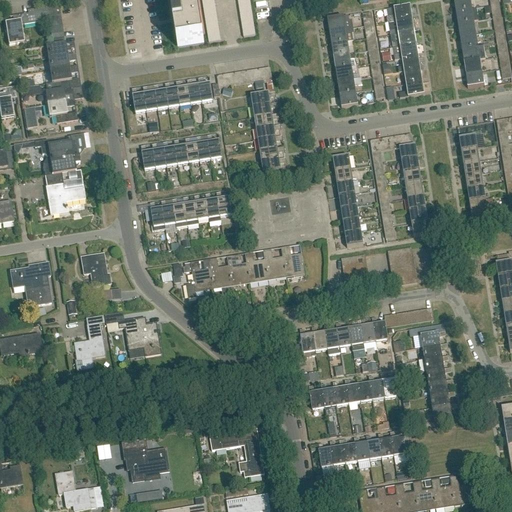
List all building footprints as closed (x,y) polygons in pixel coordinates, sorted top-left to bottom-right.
[(169,0),(173,22),(178,49),(204,45),(197,0),(169,0)] [(456,13),(472,11),(470,0),(456,0),(454,0),(456,13)] [(389,24),(396,23),(412,20),(410,7),(394,10),(395,17),(387,18),(388,24),(389,24)] [(23,44),(20,26),(43,23),(43,22),(48,21),(48,18),(60,16),(59,10),(59,9),(59,8),(47,10),(47,8),(45,8),(42,9),(35,10),(27,11),(28,15),(12,17),(13,24),(5,25),(8,46),(23,44)] [(458,26),(474,23),(472,11),(456,13),(458,26)] [(205,18),(206,26),(218,24),(217,16),(216,16),(216,18),(205,20),(205,18)] [(346,32),(346,30),(344,23),(349,23),(348,17),(327,20),(330,34),(346,32)] [(414,33),(412,20),(396,23),(397,31),(390,32),(391,37),(398,36),(414,33)] [(460,39),(476,36),(474,23),(458,26),(460,39)] [(330,34),(331,46),(348,44),(347,36),(354,35),(353,29),(346,30),(346,32),(330,34)] [(242,32),(243,38),(255,37),(254,30),(242,32)] [(416,45),(414,33),(398,36),(399,43),(392,44),(393,49),(400,48),(416,45)] [(208,38),(209,44),(220,42),(220,36),(208,38)] [(478,49),(478,48),(476,36),(460,39),(462,51),(478,49)] [(74,50),(73,43),(65,45),(52,47),(45,48),(47,60),(67,57),(72,56),(71,50),(74,50)] [(350,56),(348,44),(331,46),(333,59),(350,56)] [(402,61),(418,58),(416,45),(400,48),(401,56),(394,57),(395,62),(402,61)] [(480,61),(486,60),(484,47),(478,48),(478,49),(462,51),(464,64),(480,61)] [(11,54),(4,55),(5,62),(12,61),(11,54)] [(69,69),(68,63),(76,62),(75,55),(72,56),(67,57),(47,60),(49,72),(69,69)] [(352,69),(352,68),(351,61),(355,61),(354,55),(350,56),(333,59),(335,71),(352,69)] [(404,73),(420,71),(418,58),(402,61),(403,68),(398,69),(399,74),(404,73)] [(482,74),(480,61),(464,64),(466,76),(482,74)] [(69,91),(72,90),(81,89),(79,80),(71,81),(70,75),(78,74),(77,68),(69,69),(49,72),(51,85),(60,83),(67,82),(69,91)] [(338,84),(354,81),(353,74),(357,73),(356,68),(352,68),(352,69),(335,71),(338,84)] [(406,86),(423,83),(420,71),(404,73),(406,86)] [(482,74),(466,76),(468,89),(484,87),(484,86),(482,74)] [(199,87),(202,105),(214,103),(211,85),(204,86),(203,80),(199,81),(200,87),(199,87)] [(340,97),(356,94),(355,87),(362,86),(361,80),(354,81),(338,84),(340,97)] [(73,95),(72,90),(69,91),(67,82),(60,83),(61,91),(45,94),(47,106),(65,103),(64,97),(73,95)] [(202,105),(199,87),(193,88),(192,82),(188,82),(189,89),(191,107),(202,105)] [(191,107),(189,89),(182,90),(181,83),(177,84),(178,90),(180,108),(191,107)] [(423,83),(406,86),(407,93),(399,95),(400,100),(425,96),(423,83)] [(180,108),(178,90),(171,91),(170,85),(165,86),(166,92),(167,92),(169,110),(180,108)] [(167,92),(166,92),(160,93),(159,87),(155,88),(156,94),(158,112),(169,110),(167,92)] [(0,115),(1,121),(13,119),(10,99),(16,98),(15,91),(10,92),(10,89),(8,89),(4,90),(5,94),(0,94),(0,115)] [(156,94),(149,95),(148,89),(143,89),(144,96),(145,96),(147,114),(158,112),(156,94)] [(145,96),(144,96),(138,97),(137,90),(133,91),(134,97),(133,97),(136,115),(147,114),(145,96)] [(253,108),(271,106),(270,99),(276,98),(275,94),(274,94),(274,93),(269,94),(251,97),(253,108)] [(356,94),(340,97),(342,110),(358,107),(356,94)] [(65,103),(47,106),(49,119),(55,118),(57,126),(77,122),(76,114),(67,116),(65,109),(75,107),(74,101),(65,103)] [(255,119),(272,116),(271,110),(278,109),(277,105),(271,106),(253,108),(255,119)] [(256,130),(274,127),(273,121),(280,120),(279,116),(272,117),(272,116),(255,119),(256,130)] [(258,141),(276,138),(275,132),(281,131),(281,127),(274,128),(274,127),(256,130),(258,141)] [(208,144),(211,162),(223,160),(220,142),(213,143),(212,137),(208,138),(209,144),(208,144)] [(462,153),(478,151),(476,137),(460,140),(462,153)] [(260,152),(278,149),(277,143),(283,142),(282,138),(276,139),(276,138),(258,141),(260,152)] [(211,162),(208,144),(202,145),(201,139),(197,140),(198,146),(197,146),(200,164),(211,162)] [(200,164),(197,146),(191,147),(190,141),(186,141),(187,148),(186,148),(189,166),(200,164)] [(189,166),(186,148),(180,149),(179,142),(174,143),(175,149),(176,149),(178,167),(189,166)] [(45,178),(61,175),(75,173),(74,166),(80,165),(76,143),(48,147),(41,148),(43,156),(47,155),(47,160),(43,166),(45,178)] [(176,149),(175,149),(169,150),(168,144),(163,145),(164,151),(165,151),(167,169),(178,167),(176,149)] [(23,147),(23,145),(14,147),(15,156),(19,155),(21,151),(23,147)] [(165,151),(164,151),(158,152),(157,146),(152,147),(153,153),(154,153),(156,171),(167,169),(165,151)] [(402,163),(418,160),(416,147),(414,147),(408,148),(402,149),(400,149),(402,163)] [(154,153),(153,153),(147,154),(146,148),(142,148),(143,155),(142,155),(145,173),(156,171),(154,153)] [(262,163),(279,160),(278,154),(285,153),(284,149),(278,150),(278,149),(260,152),(262,163)] [(464,166),(480,163),(478,151),(462,153),(464,166)] [(335,173),(351,171),(349,157),(333,160),(335,173)] [(279,160),(262,163),(263,174),(281,172),(280,165),(286,164),(286,160),(279,161),(279,160)] [(404,175),(420,173),(418,160),(402,163),(404,175)] [(466,178),(482,176),(480,163),(464,166),(466,178)] [(337,186),(353,183),(351,171),(335,173),(337,186)] [(75,173),(61,175),(45,178),(47,188),(46,189),(50,217),(67,215),(65,204),(85,201),(84,189),(81,172),(76,173),(75,173)] [(406,188),(422,185),(420,173),(404,175),(406,188)] [(468,191),(484,188),(482,176),(466,178),(468,191)] [(337,186),(339,198),(356,196),(354,188),(359,188),(358,182),(353,183),(337,186)] [(408,200),(424,198),(422,185),(406,188),(408,200)] [(470,204),(486,201),(484,188),(468,191),(470,204)] [(220,219),(221,219),(232,217),(229,200),(222,201),(221,194),(217,195),(218,201),(217,201),(220,219)] [(206,197),(207,203),(206,203),(209,221),(210,225),(221,223),(221,219),(220,219),(217,201),(218,201),(217,195),(206,197)] [(341,211),(358,208),(356,196),(339,198),(341,211)] [(209,221),(206,203),(200,204),(199,198),(195,199),(196,205),(195,205),(198,223),(209,221)] [(410,213),(426,210),(424,198),(408,200),(410,213)] [(199,227),(198,223),(195,205),(189,206),(188,200),(184,200),(185,207),(184,207),(188,228),(199,227)] [(188,228),(184,207),(178,208),(177,201),(172,202),(173,208),(174,208),(176,226),(177,230),(188,228)] [(472,216),(488,214),(486,201),(470,204),(472,216)] [(0,203),(0,225),(14,223),(11,202),(0,203)] [(174,208),(173,208),(167,209),(166,203),(162,204),(163,210),(165,228),(176,226),(174,208)] [(163,210),(156,211),(155,205),(151,206),(152,212),(151,212),(155,234),(166,232),(165,228),(163,210)] [(343,224),(360,221),(358,208),(341,211),(343,224)] [(412,226),(428,223),(426,210),(410,213),(412,226)] [(488,214),(472,216),(474,229),(490,227),(488,214)] [(345,236),(362,234),(360,221),(343,224),(345,236)] [(428,223),(412,226),(414,239),(430,236),(428,223)] [(362,234),(345,236),(347,249),(364,247),(362,234)] [(282,250),(283,259),(286,280),(305,277),(302,256),(291,258),(290,249),(282,250)] [(286,280),(283,259),(273,261),(272,252),(263,253),(265,262),(268,283),(286,280)] [(268,283),(265,262),(255,264),(254,255),(245,256),(247,265),(250,286),(268,283)] [(108,277),(105,256),(82,259),(85,277),(92,275),(94,289),(112,286),(110,276),(108,277)] [(497,265),(510,263),(509,256),(496,258),(497,265)] [(227,259),(229,268),(232,289),(250,286),(247,265),(242,266),(241,257),(227,259)] [(232,289),(229,268),(219,270),(217,260),(209,262),(214,291),(232,289)] [(197,299),(196,294),(214,291),(209,262),(203,263),(205,272),(200,273),(199,263),(191,265),(194,285),(192,285),(193,286),(187,287),(189,300),(197,299)] [(498,278),(511,276),(511,262),(510,263),(497,265),(496,265),(498,278)] [(51,305),(47,278),(50,278),(48,265),(33,267),(33,269),(10,273),(13,288),(35,284),(37,294),(26,296),(27,302),(30,301),(31,308),(51,305)] [(176,279),(183,278),(182,270),(181,266),(174,267),(176,279)] [(500,291),(511,288),(511,276),(498,278),(500,291)] [(405,281),(406,287),(417,285),(417,279),(405,281)] [(394,289),(406,287),(405,281),(393,283),(394,289)] [(358,288),(359,295),(371,293),(370,286),(358,288)] [(347,296),(359,295),(358,288),(346,290),(347,296)] [(502,303),(511,301),(511,288),(500,291),(502,303)] [(504,316),(511,314),(511,301),(502,303),(504,316)] [(69,317),(77,315),(75,302),(67,303),(69,317)] [(37,318),(46,317),(45,310),(35,311),(37,318)] [(107,326),(119,324),(120,331),(126,330),(129,352),(145,350),(146,359),(162,356),(159,342),(157,342),(155,332),(158,332),(157,325),(147,326),(146,320),(140,321),(121,324),(120,315),(106,317),(107,326)] [(386,330),(385,325),(377,326),(376,319),(372,320),(373,327),(376,345),(388,343),(387,335),(386,330)] [(376,345),(373,327),(365,328),(364,321),(360,322),(361,329),(364,347),(376,345)] [(352,323),(348,324),(349,331),(352,349),(353,354),(365,352),(364,347),(361,329),(353,330),(352,323)] [(349,331),(341,332),(340,325),(336,326),(337,333),(340,350),(352,349),(349,331)] [(93,370),(92,360),(106,358),(101,326),(88,328),(90,343),(75,345),(78,362),(82,362),(84,371),(93,370)] [(328,327),(324,328),(325,335),(328,352),(329,357),(341,355),(340,350),(337,333),(329,334),(328,327)] [(325,335),(317,336),(316,329),(312,330),(313,337),(316,354),(328,352),(325,335)] [(316,358),(316,354),(313,337),(305,338),(304,331),(300,331),(301,338),(302,346),(296,347),(298,357),(303,356),(304,360),(316,358)] [(440,347),(439,339),(446,338),(445,334),(438,335),(421,337),(422,350),(440,347)] [(42,354),(39,336),(0,342),(0,350),(1,358),(10,357),(9,355),(18,353),(19,362),(29,360),(29,356),(42,354)] [(403,343),(395,344),(397,354),(404,353),(403,343)] [(441,351),(447,350),(448,350),(447,346),(440,347),(422,350),(424,362),(442,359),(441,351)] [(426,374),(444,371),(443,363),(450,362),(449,358),(442,359),(424,362),(426,374)] [(344,377),(342,368),(335,369),(336,378),(344,377)] [(428,386),(446,383),(445,375),(452,374),(451,370),(444,371),(426,374),(428,386)] [(300,385),(310,383),(309,376),(299,378),(300,385)] [(381,377),(382,384),(384,401),(397,399),(394,382),(386,383),(385,376),(381,377)] [(384,401),(382,384),(374,385),(373,378),(369,379),(370,385),(372,403),(384,401)] [(86,379),(73,381),(74,389),(87,387),(86,379)] [(372,403),(370,385),(362,387),(361,380),(357,381),(358,387),(361,405),(372,403)] [(361,405),(358,387),(350,389),(349,382),(345,383),(346,389),(349,407),(361,405)] [(430,397),(448,395),(447,387),(454,386),(453,382),(446,383),(428,386),(430,397)] [(346,389),(338,391),(337,384),(332,384),(334,391),(337,409),(349,407),(346,389)] [(334,391),(326,392),(325,386),(321,386),(322,393),(325,411),(337,409),(334,391)] [(322,393),(314,394),(313,388),(309,388),(310,395),(309,395),(312,413),(325,411),(322,393)] [(432,409),(450,407),(448,399),(455,398),(455,394),(448,395),(430,397),(432,409)] [(450,407),(432,409),(434,422),(452,419),(450,411),(457,410),(457,406),(450,407)] [(504,422),(511,420),(511,407),(501,409),(504,422)] [(345,419),(338,421),(341,430),(348,428),(345,419)] [(391,441),(393,459),(406,457),(403,439),(395,440),(394,433),(390,434),(391,441)] [(393,459),(391,441),(383,442),(382,435),(378,436),(379,443),(381,461),(393,459)] [(258,436),(239,440),(211,444),(212,453),(244,448),(247,464),(239,465),(241,474),(244,474),(245,480),(265,476),(258,436)] [(381,461),(379,443),(371,444),(370,437),(366,438),(367,445),(370,463),(381,461)] [(370,463),(367,445),(359,446),(358,439),(354,440),(355,447),(358,465),(370,463)] [(355,447),(347,448),(346,441),(342,442),(343,449),(346,466),(358,465),(355,447)] [(343,449),(335,450),(334,443),(330,444),(331,451),(334,468),(346,466),(343,449)] [(331,451),(323,452),(322,445),(318,446),(319,453),(318,453),(321,470),(334,468),(331,451)] [(142,455),(141,450),(125,452),(126,460),(129,460),(133,484),(144,482),(143,476),(159,473),(160,475),(170,474),(166,451),(142,455)] [(2,473),(1,465),(0,465),(0,490),(23,487),(19,468),(10,469),(10,472),(2,473)] [(76,494),(73,474),(56,477),(59,497),(64,496),(65,500),(57,501),(59,510),(67,509),(67,510),(74,509),(74,511),(83,511),(91,511),(97,510),(94,491),(76,494)] [(451,488),(454,508),(473,505),(469,485),(459,487),(457,478),(449,479),(451,488)] [(451,488),(440,490),(439,480),(431,482),(432,491),(433,491),(436,511),(454,508),(451,488)] [(433,491),(432,491),(422,492),(421,483),(413,485),(414,494),(417,511),(431,511),(436,511),(433,491)] [(417,511),(414,494),(404,496),(403,486),(395,488),(396,497),(398,511),(417,511)] [(398,511),(396,497),(386,498),(384,489),(376,490),(378,500),(380,511),(398,511)] [(380,511),(378,500),(368,501),(366,492),(358,493),(361,511),(380,511)] [(269,511),(270,511),(268,496),(227,503),(228,511),(269,511)]
